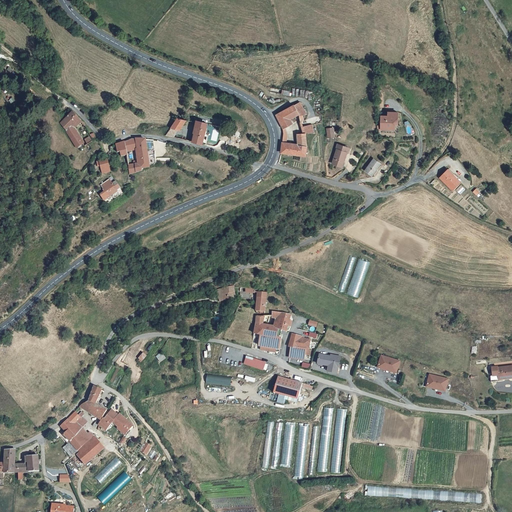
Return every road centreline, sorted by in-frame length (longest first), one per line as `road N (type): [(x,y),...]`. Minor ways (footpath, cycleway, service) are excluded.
road 1 (unclassified): [(267,165),(365,189),(370,201),(321,234),(129,316),(115,328),(95,374)]
road 2 (unclassified): [(95,374),(100,378),(134,338),(167,334),(249,346),(414,407),(511,407)]
road 3 (secondary): [(267,165),(119,236),(0,329)]
road 4 (secondary): [(63,0),(120,46),(256,104),(275,137),(267,165)]
road 5 (unclassified): [(67,103),(108,142),(156,137),(267,165)]
road 6 (track): [(425,172),(457,120),(455,54),(440,0)]
road 7 (track): [(100,378),(208,511)]
road 8 (unclassified): [(95,374),(38,432),(0,444)]
